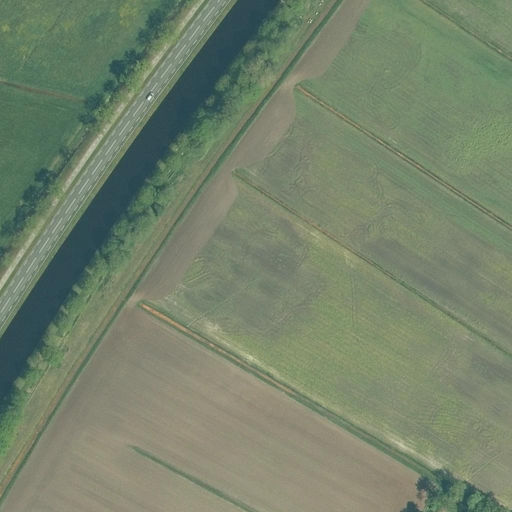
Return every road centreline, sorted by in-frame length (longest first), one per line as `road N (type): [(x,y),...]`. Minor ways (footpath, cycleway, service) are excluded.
road 1 (track): [(285,0),(99,258),(0,420)]
road 2 (primary): [(0,314),(218,0)]
